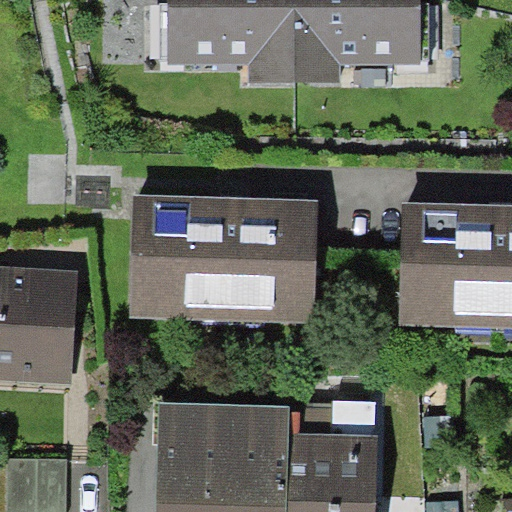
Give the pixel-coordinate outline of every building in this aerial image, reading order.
[(167,0),(168,62),(248,62),(248,81),(340,82),(340,64),(421,64),(421,0),(167,0)] [(225,197),(134,194),(130,316),(312,322),(316,200),(225,197)] [(511,205),(498,205),(403,202),(400,325),(511,328),(511,205)] [(77,271),(0,266),(0,379),(71,384),(77,271)] [(290,402),(290,406),(286,511),(375,511),(378,434),(375,433),(376,401),(334,400),(334,403),(290,402)] [(286,511),(290,406),(161,402),(157,511),(286,511)] [(5,511),(38,511),(38,459),(5,459),(5,511)] [(66,511),(66,459),(38,459),(38,511),(66,511)]
